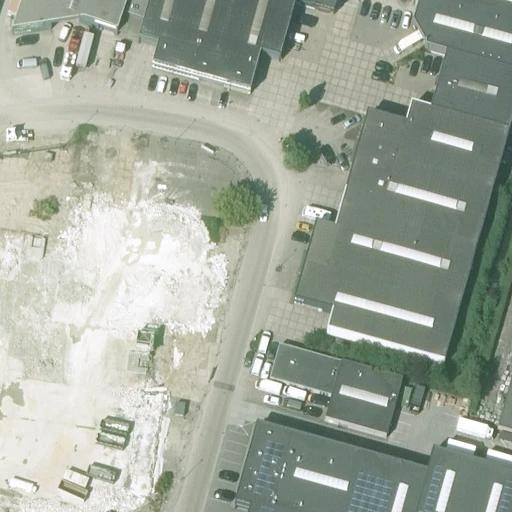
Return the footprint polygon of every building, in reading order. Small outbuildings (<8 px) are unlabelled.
[(124,20),(130,1),(128,0),(127,0),(22,0),(9,38),(49,32),(54,17),(115,38),(121,19),(124,20)] [(294,7),(295,0),(148,0),(147,7),(130,1),(124,20),(142,26),(136,45),(156,51),(150,70),(247,97),(258,59),(277,64),(294,7)] [(358,0),(295,0),(294,7),(333,18),(337,0),(344,0),(357,4),(358,0)] [(424,54),(444,59),(511,78),(511,0),(417,0),(419,0),(411,29),(424,54)] [(507,137),(511,118),(511,78),(444,59),(428,115),(507,137)] [(507,137),(428,115),(409,110),(404,130),(365,119),(333,234),(314,229),(292,307),(331,317),(325,337),(442,370),(507,137)] [(277,348),(267,383),(329,401),(322,424),(325,425),(332,427),(383,441),(391,416),(395,400),(400,383),(277,348)] [(511,374),(496,431),(495,432),(511,437),(511,374)] [(254,429),(232,508),(246,511),(415,511),(425,477),(326,449),(329,438),(322,436),(319,447),(254,429)] [(425,477),(415,511),(511,511),(511,477),(441,458),(431,455),(428,466),(425,477)]
